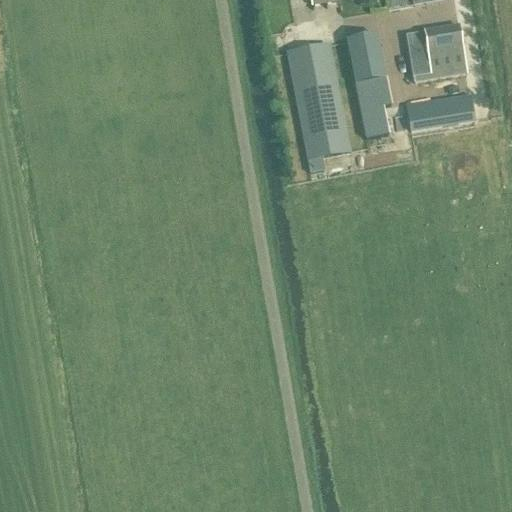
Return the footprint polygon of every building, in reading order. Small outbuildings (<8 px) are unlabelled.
[(310,0),(312,9),(352,3),(351,0),(310,0)] [(441,82),(467,78),(459,27),(424,34),(405,37),(413,87),(441,82)] [(384,81),(376,40),(347,45),(355,87),(384,81)] [(308,164),(350,155),(329,48),(287,57),(308,164)] [(410,137),(475,126),(471,97),(405,108),(410,137)]
